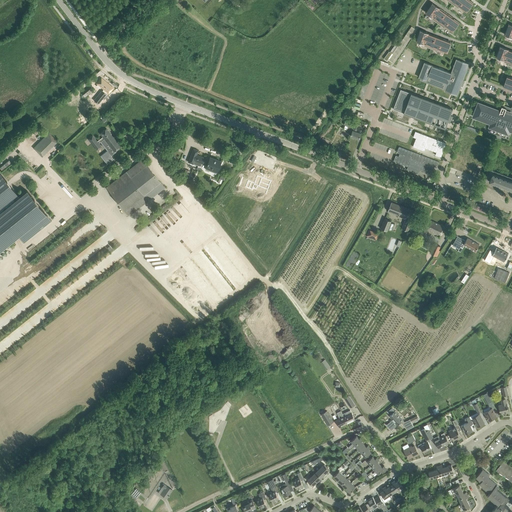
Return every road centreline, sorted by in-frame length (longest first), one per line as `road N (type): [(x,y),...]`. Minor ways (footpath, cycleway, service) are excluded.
road 1 (tertiary): [(307,151),(136,84),(104,59),(58,0)]
road 2 (unclassified): [(181,511),(360,428),(376,433),(406,468)]
road 3 (tertiary): [(307,151),(439,201)]
road 4 (unclassified): [(439,201),(473,86)]
